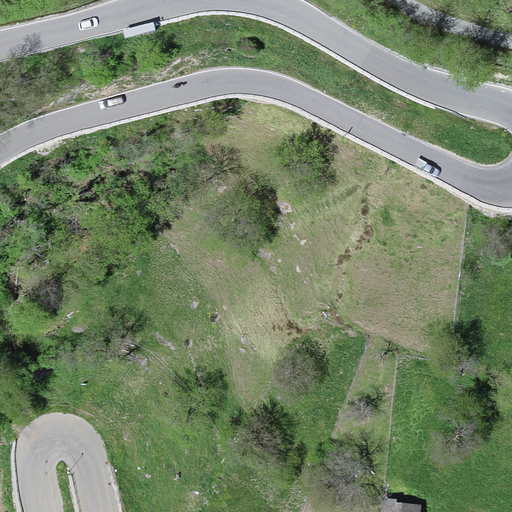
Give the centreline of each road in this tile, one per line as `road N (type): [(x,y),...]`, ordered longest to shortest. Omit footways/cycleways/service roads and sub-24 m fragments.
road 1 (tertiary): [(511,185),(461,174),(303,98),(226,80),(100,110),(0,148)]
road 2 (tertiary): [(267,0),(421,82),(511,111)]
road 3 (residential): [(38,511),(30,468),(36,442),(58,431),(86,446),(99,511)]
road 4 (tertiary): [(0,50),(171,0)]
road 5 (residential): [(397,0),(511,40)]
